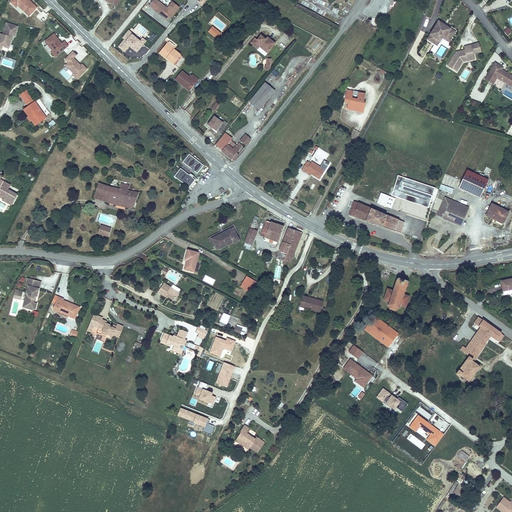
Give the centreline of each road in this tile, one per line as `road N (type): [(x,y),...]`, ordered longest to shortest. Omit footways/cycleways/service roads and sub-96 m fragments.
road 1 (primary): [(48,0),(230,172)]
road 2 (tertiary): [(226,201),(184,215),(114,259),(0,252)]
road 3 (unclassified): [(362,0),(230,172)]
road 4 (unknown): [(343,216),(360,198),(463,231),(423,262)]
road 5 (primary): [(251,190),(335,239),(394,260)]
road 6 (unknown): [(499,445),(476,438),(387,373)]
